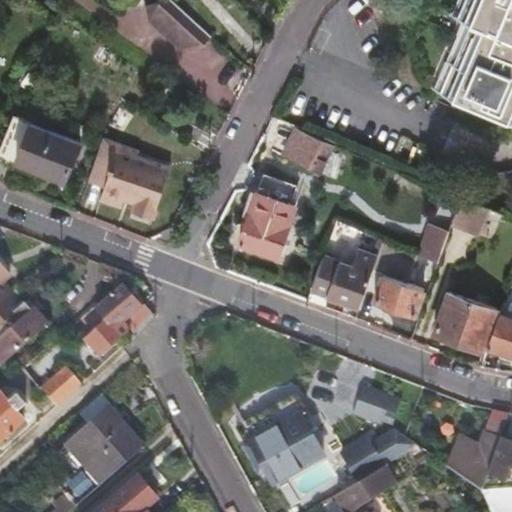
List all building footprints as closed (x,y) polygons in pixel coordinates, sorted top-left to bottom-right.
[(210,36),(170,0),(161,0),(158,5),(145,7),(145,10),(191,47),(205,44),(210,36)] [(511,0),(464,0),(457,17),(469,22),(440,91),(511,122),(511,0)] [(191,47),(145,10),(147,24),(157,22),(160,36),(172,34),(175,50),(191,47)] [(28,69),(14,88),(26,94),(36,76),(28,69)] [(95,72),(88,82),(107,93),(113,83),(95,72)] [(107,113),(96,131),(103,134),(124,103),(107,93),(88,82),(79,96),(107,113)] [(0,151),(0,159),(32,172),(45,140),(25,132),(31,120),(19,115),(16,122),(12,121),(0,151)] [(284,158),(311,170),(324,142),(297,130),(284,158)] [(102,137),(87,181),(103,187),(99,198),(119,205),(122,198),(133,203),(132,205),(153,213),(170,167),(119,149),(121,144),(102,137)] [(240,241),(284,258),(289,245),(283,242),(297,206),(259,192),(240,241)] [(504,216),(461,198),(453,223),(494,242),(504,216)] [(379,254),(372,273),(384,277),(375,300),(413,315),(422,291),(407,286),(418,254),(384,240),(379,254)] [(327,252),(313,289),(360,307),(372,273),(379,254),(360,247),(354,262),(327,252)] [(0,302),(10,294),(11,293),(1,281),(9,274),(0,264),(0,302)] [(122,284),(95,307),(106,319),(84,339),(99,357),(130,330),(134,334),(154,316),(144,304),(141,307),(122,284)] [(481,351),(496,311),(445,291),(430,332),(481,351)] [(10,294),(0,302),(0,358),(4,363),(48,323),(34,306),(31,309),(24,302),(21,304),(11,293),(10,294)] [(511,356),(511,319),(499,315),(487,347),(511,356)] [(55,406),(80,383),(66,366),(40,389),(55,406)] [(353,414),(381,425),(386,410),(397,414),(402,400),(364,386),(353,414)] [(1,393),(0,393),(0,440),(24,419),(16,411),(24,404),(16,394),(8,401),(1,393)] [(122,464),(143,446),(109,406),(58,451),(77,473),(92,491),(122,464)] [(463,453),(453,446),(446,466),(482,490),(487,473),(500,437),(508,414),(493,411),(480,446),(469,443),(463,453)] [(265,467),(272,481),(322,453),(300,415),(299,412),(244,444),(259,471),(265,467)] [(417,446),(404,438),(393,431),(379,439),(383,447),(356,463),(364,478),(376,471),(402,456),(417,446)] [(511,441),(500,437),(487,473),(505,480),(510,464),(511,465),(511,441)] [(322,482),(331,498),(351,486),(342,470),(322,482)] [(350,511),(362,505),(387,490),(380,478),(376,472),(337,497),(345,511),(350,511)] [(47,511),(68,511),(92,491),(77,473),(60,487),(67,495),(47,511)] [(126,488),(144,509),(157,498),(139,477),(126,488)] [(146,511),(144,509),(126,488),(98,511),(146,511)] [(511,511),(511,488),(482,490),(485,498),(490,511),(511,511)]
